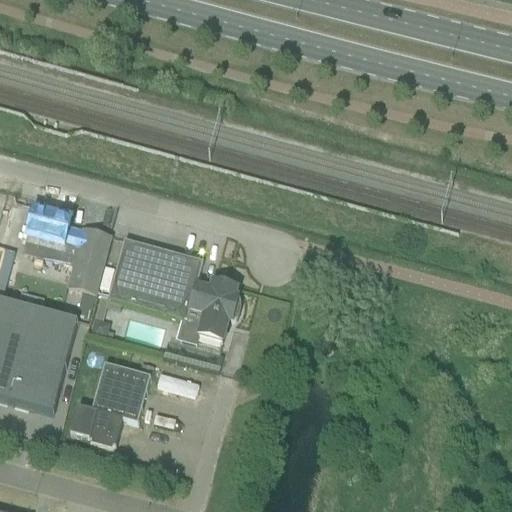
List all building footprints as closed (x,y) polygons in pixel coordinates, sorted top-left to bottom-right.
[(27,243),(23,258),(73,272),(67,294),(94,301),(105,262),(110,243),(83,236),(82,237),(67,233),(70,223),(35,213),(27,243)] [(147,316),(163,257),(124,247),(108,306),(147,316)] [(203,268),(163,257),(147,316),(180,326),(180,327),(186,329),(196,293),(203,268)] [(0,286),(11,289),(18,263),(2,259),(0,268),(0,286)] [(234,303),(236,293),(213,287),(210,296),(196,293),(186,329),(180,327),(174,347),(195,353),(198,342),(221,348),(227,326),(231,327),(232,328),(235,326),(237,322),(239,319),(240,315),(240,311),(240,307),(239,303),(237,303),(238,304),(234,303)] [(0,306),(0,408),(53,422),(78,327),(0,306)] [(150,383),(131,378),(104,371),(91,417),(77,413),(70,440),(90,446),(89,448),(115,455),(122,427),(137,431),(150,383)]
